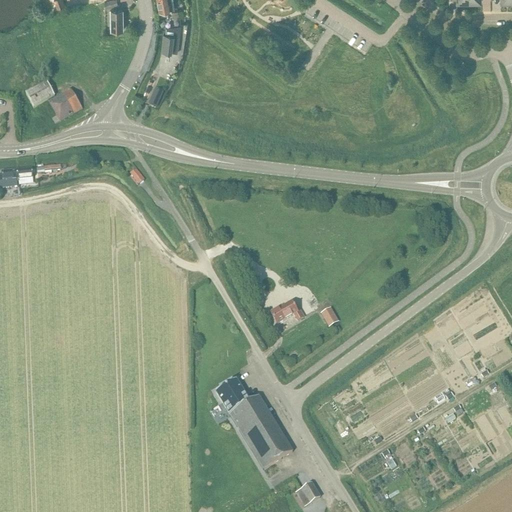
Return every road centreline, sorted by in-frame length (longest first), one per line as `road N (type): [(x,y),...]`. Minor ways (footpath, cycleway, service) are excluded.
road 1 (unclassified): [(287,404),(487,255),(507,218)]
road 2 (secondary): [(187,154),(422,184)]
road 3 (track): [(332,479),(511,367)]
road 4 (tertiary): [(109,126),(143,48),(144,0)]
road 5 (residential): [(390,0),(455,53),(502,46)]
road 6 (unclassified): [(352,511),(287,404)]
